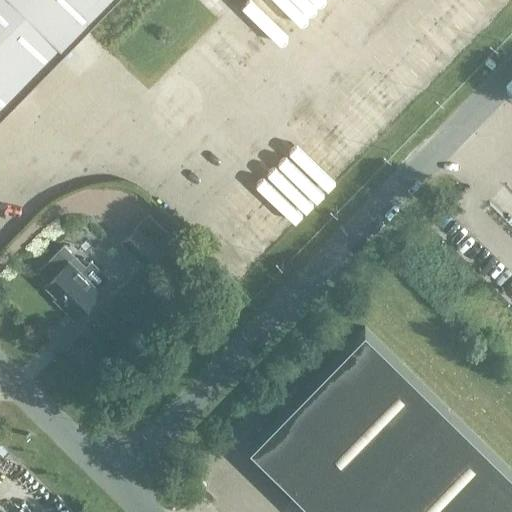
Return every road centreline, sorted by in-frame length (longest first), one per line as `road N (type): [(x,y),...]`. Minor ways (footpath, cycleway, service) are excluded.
road 1 (unclassified): [(123,488),(511,81)]
road 2 (unclassified): [(123,488),(0,369)]
